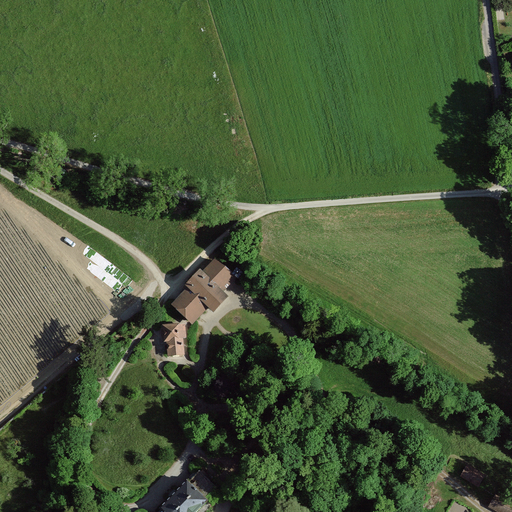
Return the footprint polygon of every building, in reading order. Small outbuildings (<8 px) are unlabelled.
[(189,289),(174,305),(193,323),(209,306),(215,311),(228,298),(223,293),(238,277),(217,258),(204,272),(202,271),(187,287),(189,289)] [(186,326),(163,326),(163,339),(166,339),(166,356),(183,356),(183,339),(186,339),(186,326)] [(478,487),(484,476),(468,467),(462,478),(478,487)] [(200,473),(163,511),(203,511),(211,503),(206,498),(215,487),(200,473)] [(511,511),(511,505),(495,497),(489,509),(495,511),(511,511)]
